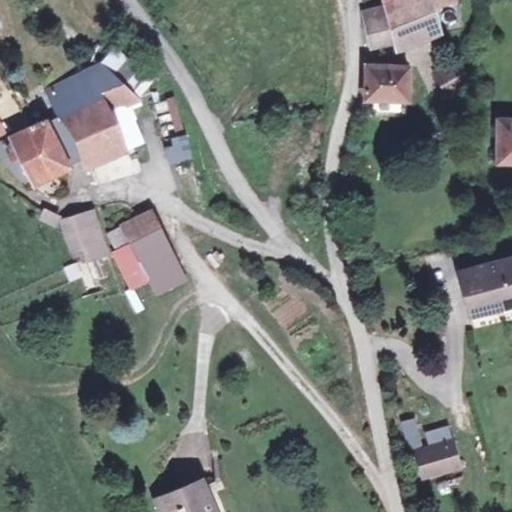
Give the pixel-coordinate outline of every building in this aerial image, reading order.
[(462,0),(383,0),(401,60),(455,45),(445,11),(464,5),(462,0)] [(384,5),(363,8),(368,48),(390,45),(384,5)] [(68,115),(15,130),(42,187),(147,145),(141,102),(160,73),(123,41),(108,60),(59,77),(68,115)] [(459,60),(434,67),(441,91),(466,84),(459,60)] [(418,70),(363,64),(359,103),(414,108),(418,70)] [(511,120),(493,121),(492,167),(511,166),(511,120)] [(167,162),(193,158),(189,136),(164,140),(167,162)] [(98,213),(56,231),(74,275),(113,259),(131,299),(154,290),(161,305),(192,292),(158,210),(106,231),(98,213)] [(511,259),(455,274),(468,323),(511,311),(511,259)] [(465,468),(455,429),(412,440),(422,479),(465,468)] [(222,511),(209,477),(154,499),(159,511),(222,511)]
